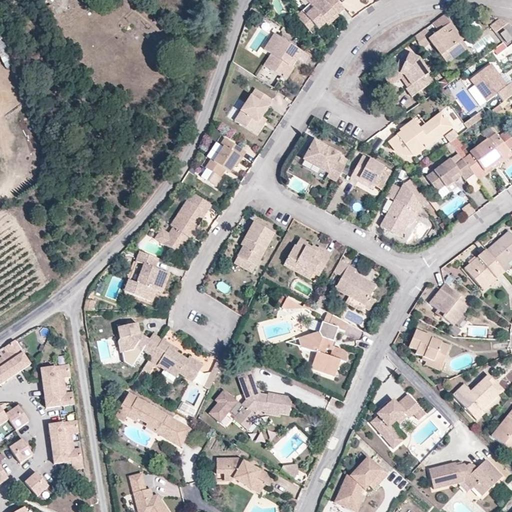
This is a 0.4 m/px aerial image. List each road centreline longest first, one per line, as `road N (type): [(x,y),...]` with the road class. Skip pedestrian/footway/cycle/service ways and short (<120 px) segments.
road 1 (unclassified): [(246,0),(176,176),(74,292)]
road 2 (residential): [(305,511),(420,277)]
road 3 (residential): [(74,292),(104,511)]
road 4 (residential): [(420,277),(256,187)]
road 5 (residential): [(0,508),(36,466),(44,442),(32,407),(0,398)]
road 6 (residential): [(414,0),(359,31),(310,102)]
road 7 (unknown): [(381,345),(476,449)]
road 8 (residential): [(256,187),(197,270),(190,298)]
